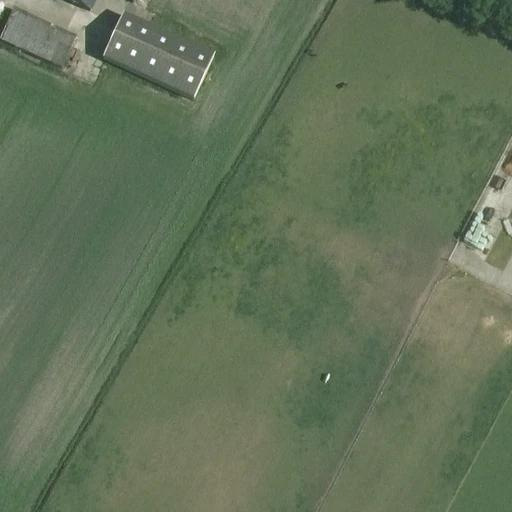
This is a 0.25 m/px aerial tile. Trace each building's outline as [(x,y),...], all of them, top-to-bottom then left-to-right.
[(40,0),(10,0),(13,16),(29,14),(32,32),(45,29),(40,0)] [(62,0),(91,13),(97,0),(62,0)] [(102,59),(192,102),(214,56),(123,13),(102,59)] [(11,32),(0,51),(0,52),(55,82),(66,63),(11,32)] [(495,189),(476,230),(487,235),(507,194),(495,189)] [(479,270),(489,242),(470,235),(459,262),(479,270)]
